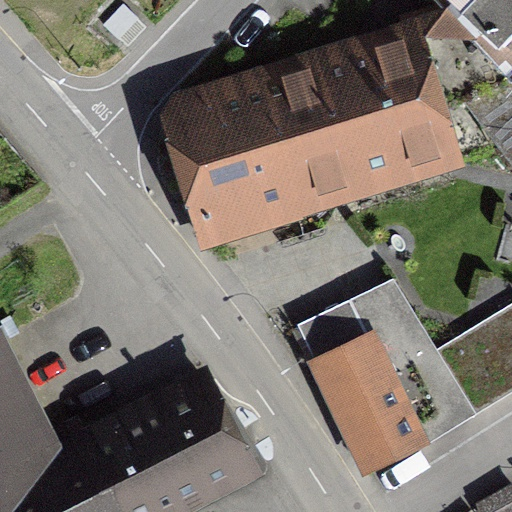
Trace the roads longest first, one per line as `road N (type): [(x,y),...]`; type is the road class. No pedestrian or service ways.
road 1 (tertiary): [(336,511),(221,341),(66,156)]
road 2 (residential): [(66,156),(214,0)]
